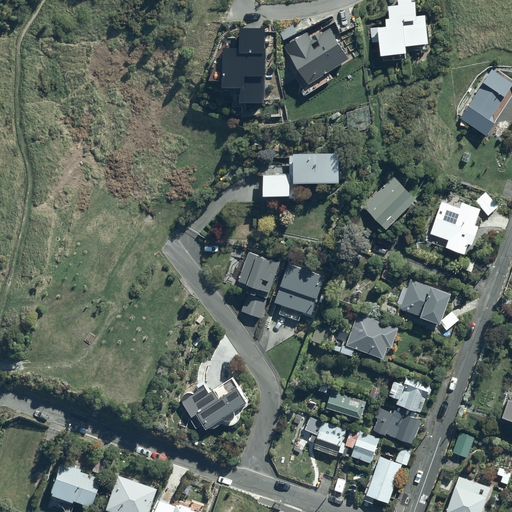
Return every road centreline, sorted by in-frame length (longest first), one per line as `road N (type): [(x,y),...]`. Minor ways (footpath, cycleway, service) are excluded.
road 1 (residential): [(0,394),(337,511)]
road 2 (residential): [(413,511),(511,231)]
